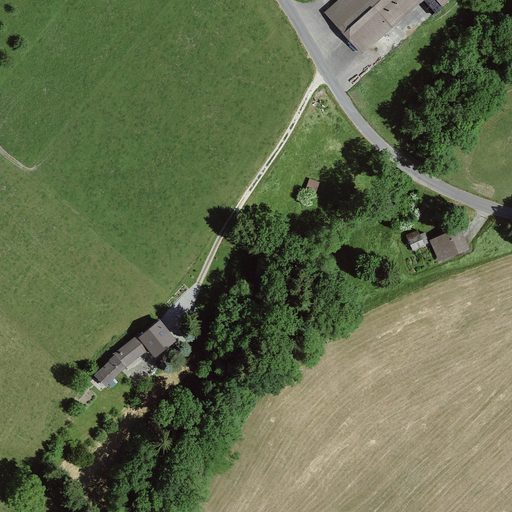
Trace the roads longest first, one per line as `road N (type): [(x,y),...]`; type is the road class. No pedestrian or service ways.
road 1 (track): [(327,73),(215,252),(182,339),(158,363)]
road 2 (residential): [(283,0),(369,135),(422,177),(511,214)]
